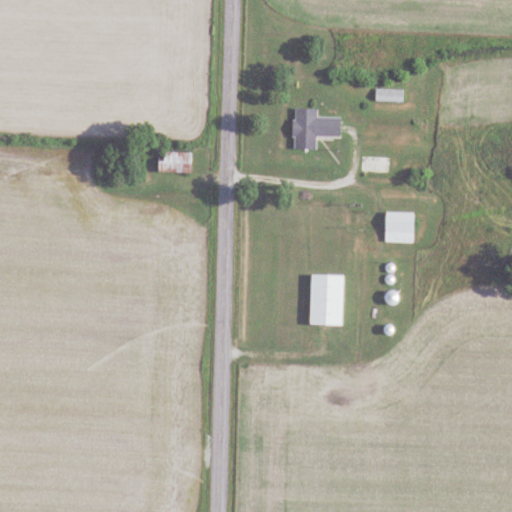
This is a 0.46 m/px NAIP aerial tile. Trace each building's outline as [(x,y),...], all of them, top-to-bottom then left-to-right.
[(405,90),(376,90),(376,103),(405,103),(405,90)] [(341,138),(342,118),(318,118),(318,110),(294,110),(294,150),(317,150),(317,138),(341,138)] [(193,154),(159,154),(159,174),(193,174),(193,154)] [(391,173),(391,158),(363,158),(363,173),(391,173)] [(414,244),(414,213),(386,213),(386,244),(414,244)] [(345,276),(312,275),(311,325),(343,326),(345,276)]
